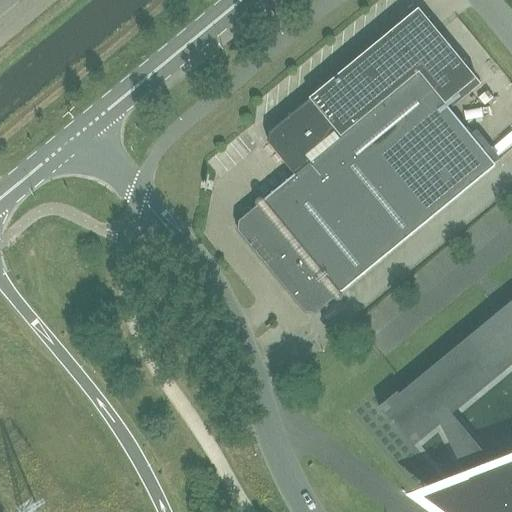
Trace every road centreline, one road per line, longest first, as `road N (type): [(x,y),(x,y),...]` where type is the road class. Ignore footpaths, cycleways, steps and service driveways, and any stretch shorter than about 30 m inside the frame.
road 1 (unclassified): [(305,511),(237,329),(186,251),(85,129)]
road 2 (trunk): [(163,511),(123,433),(0,275)]
road 3 (tertiary): [(85,129),(242,0)]
